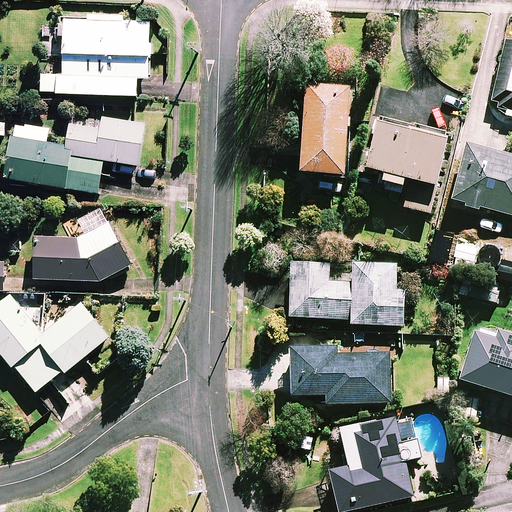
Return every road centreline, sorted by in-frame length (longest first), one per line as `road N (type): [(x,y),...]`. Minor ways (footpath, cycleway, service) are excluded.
road 1 (residential): [(222,0),(207,376)]
road 2 (residential): [(207,376),(140,404),(62,466),(0,486)]
road 3 (residential): [(207,376),(228,511)]
road 4 (unknown): [(389,511),(511,483)]
